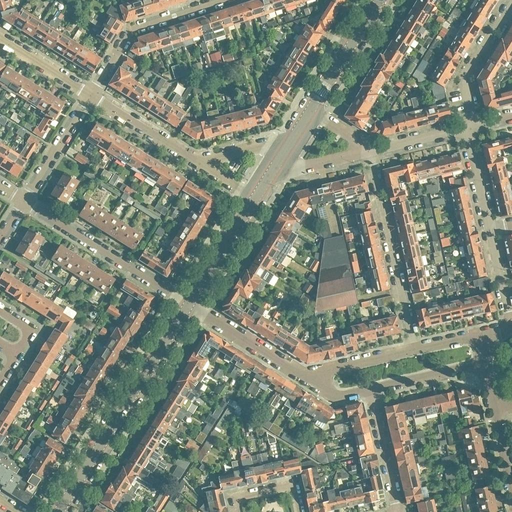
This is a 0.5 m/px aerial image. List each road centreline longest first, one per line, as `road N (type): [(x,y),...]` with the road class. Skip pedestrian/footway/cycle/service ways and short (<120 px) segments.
road 1 (tertiary): [(59,511),(187,306)]
road 2 (residential): [(413,349),(368,151)]
road 3 (residential): [(187,306),(23,201)]
road 4 (residential): [(89,96),(132,31),(224,0)]
road 5 (residential): [(474,126),(465,76),(511,1)]
road 6 (residential): [(301,375),(187,306)]
road 7 (tertiary): [(309,111),(379,0)]
road 8 (tertiary): [(187,306),(255,198)]
road 9 (residential): [(197,162),(89,96)]
road 10 (residential): [(398,511),(370,388)]
road 11 (residential): [(23,201),(89,96)]
